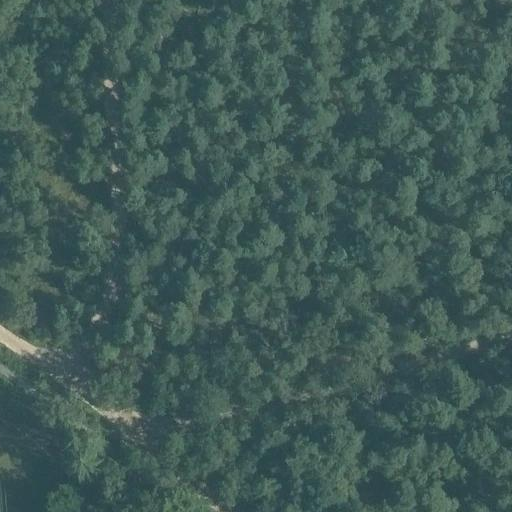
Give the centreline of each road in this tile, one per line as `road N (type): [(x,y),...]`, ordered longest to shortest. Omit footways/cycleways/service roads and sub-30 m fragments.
road 1 (track): [(64,380),(102,314),(117,267),(109,0)]
road 2 (track): [(138,433),(226,422),(511,339)]
road 3 (track): [(0,334),(138,433),(229,511)]
